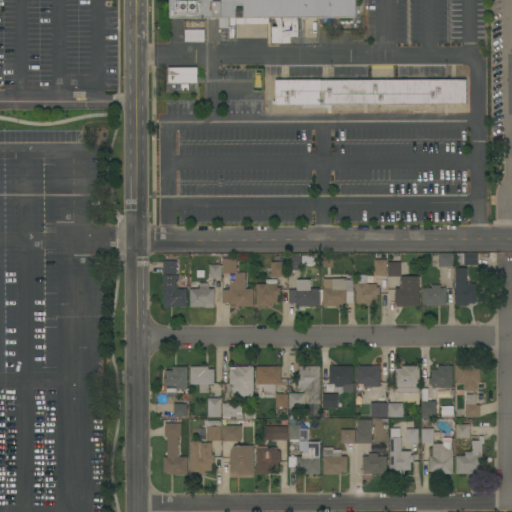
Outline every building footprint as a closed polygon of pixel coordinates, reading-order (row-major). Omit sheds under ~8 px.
[(356,0),(356,17),(298,17),(298,37),(289,37),(289,43),(272,43),(272,27),(277,27),(277,24),(276,19),(269,19),(269,24),(236,24),(236,17),(227,17),(227,28),(219,28),(219,18),(171,18),(171,0),(356,0)] [(204,30),(204,42),(185,42),(185,30),(204,30)] [(197,68),(197,82),(168,82),(168,68),(197,68)] [(466,79),(466,104),(275,104),(275,80),(466,79)] [(464,265),(464,264),(456,264),(456,253),(477,253),(477,265),(464,265)] [(438,267),(438,254),(453,254),(453,267),(438,267)] [(289,255),(316,255),(316,265),(301,266),(301,270),(289,270),(289,255)] [(321,255),(332,255),(332,267),(321,267),(321,255)] [(222,258),(236,259),(236,272),(222,272),(222,258)] [(387,276),(375,276),(374,260),(386,260),(387,276)] [(162,275),(163,275),(163,261),(176,261),(177,289),(186,289),(187,307),(163,307),(162,275)] [(271,277),(271,262),(287,262),(287,277),(271,277)] [(387,262),(400,262),(400,276),(388,276),(387,262)] [(221,278),(209,278),(209,264),(221,265),(221,278)] [(455,268),(466,268),(466,283),(476,283),(476,287),(479,287),(479,284),(486,284),(486,293),(476,293),(476,303),(469,303),(469,304),(467,304),(467,306),(455,306),(455,268)] [(196,269),(203,269),(204,277),(196,277),(196,269)] [(253,307),(235,307),(235,304),(229,304),(229,303),(222,303),(222,290),(229,290),(230,281),(235,281),(235,273),(245,273),(245,288),(253,288),(253,307)] [(397,306),(397,303),(395,303),(395,288),(399,288),(399,286),(400,286),(400,276),(419,276),(419,306),(397,306)] [(322,306),(322,289),(324,288),(324,279),(346,278),(346,280),(353,280),(353,302),(346,302),(346,306),(322,306)] [(256,284),(266,284),(265,279),(277,279),(277,284),(277,288),(279,288),(280,295),(277,295),(277,303),(271,303),(271,306),(256,307),(256,284)] [(319,306),(295,306),(295,303),(288,303),(288,290),(296,290),(296,280),(310,280),(310,288),(319,288),(319,306)] [(213,308),(204,308),(204,307),(190,307),(190,289),(199,289),(199,282),(208,282),(208,289),(214,289),(213,308)] [(356,283),(367,283),(367,284),(376,284),(376,287),(379,287),(379,294),(377,294),(377,302),(370,302),(370,306),(356,306),(356,283)] [(422,306),(422,288),(431,288),(431,285),(440,285),(440,288),(446,288),(446,306),(422,306)] [(374,366),(374,365),(380,365),(380,383),(379,383),(379,387),(363,387),(363,389),(368,389),(368,394),(356,394),(356,366),(374,366)] [(441,388),(432,387),(432,385),(429,385),(429,377),(431,377),(431,369),(438,369),(438,365),(452,365),(452,388),(441,388)] [(455,365),(473,365),(473,368),(479,368),(479,383),(476,383),(476,391),(475,391),(475,392),(473,392),(473,391),(464,391),(464,384),(456,384),(455,365)] [(253,396),(232,396),(232,385),(229,385),(229,369),(230,369),(230,367),(235,367),(235,366),(253,366),(253,396)] [(280,366),(280,384),(275,384),(275,394),(260,394),(260,384),(256,384),(256,366),(280,366)] [(320,416),(308,416),(308,396),(296,384),(295,384),(295,378),(298,378),(298,370),(299,370),(299,366),(320,366),(320,416)] [(329,366),(353,366),(352,383),(353,383),(353,392),(343,392),(343,387),(335,387),(335,384),(329,384),(329,366)] [(419,366),(419,398),(420,398),(420,408),(417,408),(417,404),(403,404),(403,393),(398,393),(395,390),(395,368),(401,368),(401,366),(419,366)] [(165,386),(163,386),(163,378),(166,378),(166,370),(172,370),(172,367),(187,367),(187,389),(176,389),(176,397),(165,397),(165,386)] [(208,367),(208,369),(214,369),(214,384),(208,385),(208,392),(199,392),(199,385),(190,385),(190,367),(208,367)] [(287,415),(275,415),(275,394),(287,394),(287,415)] [(305,394),(305,407),(295,407),(295,415),(290,415),(290,407),(289,407),(289,394),(305,394)] [(322,408),(322,394),(337,394),(338,408),(322,408)] [(466,417),(466,394),(476,394),(476,405),(479,405),(479,417),(466,417)] [(207,398),(221,398),(221,403),(221,417),(208,417),(207,398)] [(436,415),(422,415),(421,401),(436,401),(436,415)] [(222,403),(231,403),(231,407),(241,407),(241,413),(242,413),(242,418),(236,418),(236,417),(222,417),(222,403)] [(387,417),(370,417),(370,403),(387,403),(387,417)] [(403,403),(403,417),(388,417),(388,403),(403,403)] [(173,404),(186,404),(187,417),(173,417),(173,404)] [(204,420),(221,420),(221,441),(207,441),(207,427),(204,427),(204,420)] [(167,437),(164,437),(164,423),(181,423),(180,437),(178,437),(178,457),(187,457),(187,475),(169,475),(169,472),(163,472),(163,457),(167,457),(167,437)] [(456,424),(469,424),(469,438),(456,438),(456,424)] [(241,425),(241,427),(241,440),(241,441),(222,441),(222,440),(223,440),(223,427),(222,427),(222,425),(241,425)] [(301,425),(301,429),(308,429),(308,440),(289,440),(289,425),(301,425)] [(287,426),(287,440),(272,440),(272,426),(287,426)] [(433,443),(421,443),(421,428),(433,428),(433,443)] [(354,429),(354,443),(341,443),(341,429),(354,429)] [(371,429),(371,443),(355,443),(355,429),(371,429)] [(418,429),(418,443),(406,443),(406,429),(418,429)] [(456,456),(465,456),(465,451),(472,451),(472,440),(479,440),(478,436),(484,436),(484,444),(481,444),(481,457),(479,457),(480,473),(456,474),(456,456)] [(389,437),(401,437),(401,451),(410,451),(410,455),(413,455),(413,462),(410,462),(410,470),(405,470),(405,474),(389,474),(389,437)] [(453,474),(435,474),(435,471),(429,471),(429,456),(432,456),(432,444),(442,444),(442,438),(452,438),(452,450),(453,450),(453,474)] [(320,474),(304,474),(304,472),(296,472),(296,456),(301,456),(301,453),(298,451),(303,440),(307,440),(308,442),(320,442),(320,474)] [(211,455),(214,455),(214,463),(211,463),(211,471),(205,471),(205,475),(190,475),(190,441),(200,441),(200,443),(211,443),(211,455)] [(253,446),(253,475),(236,475),(236,472),(229,472),(230,452),(234,446),(253,446)] [(280,463),(278,463),(278,472),(267,472),(267,474),(257,474),(256,448),(270,448),(271,447),(275,447),(277,449),(277,450),(279,450),(279,451),(280,451),(280,463)] [(323,474),(323,447),(333,447),(333,450),(341,450),(341,456),(347,456),(347,472),(341,472),(341,474),(323,474)] [(386,474),(368,474),(368,471),(362,471),(362,456),(368,456),(368,453),(377,453),(377,456),(386,456),(386,474)]
